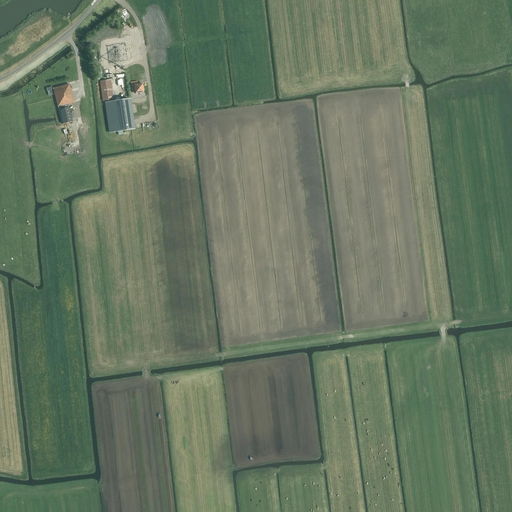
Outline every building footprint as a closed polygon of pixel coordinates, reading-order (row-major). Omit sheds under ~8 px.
[(126,43),(108,46),(110,62),(128,60),(126,43)] [(103,81),(100,82),(103,102),(105,101),(114,100),(111,80),(113,80),(112,69),(104,70),(105,78),(103,78),(103,81)] [(137,82),(131,83),(132,92),(135,91),(135,93),(143,92),(142,84),(138,84),(137,82)] [(63,124),(73,122),(69,105),(74,103),(70,85),(53,89),(63,124)] [(131,100),(106,103),(109,133),(118,132),(118,135),(123,134),(123,131),(135,130),(131,100)]
